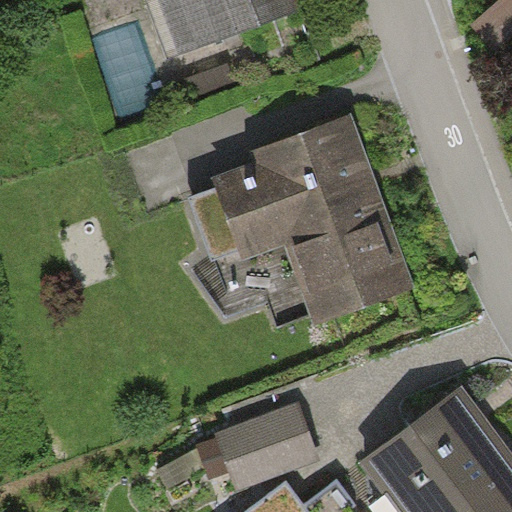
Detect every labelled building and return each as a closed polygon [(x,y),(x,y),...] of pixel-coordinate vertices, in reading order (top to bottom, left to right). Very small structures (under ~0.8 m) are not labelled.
[(308,22),(300,0),(150,0),(174,68),(308,22)] [(511,0),(482,0),(474,8),(497,35),(511,22),(511,0)] [(228,63),(165,84),(173,109),(236,88),(228,63)] [(422,291),(361,110),(224,156),(284,337),(422,291)] [(511,511),(511,442),(469,388),(364,471),(396,511),(511,511)] [(304,406),(218,436),(236,488),(322,458),(304,406)] [(274,505),(264,511),(312,511),(307,505),(296,511),(287,511),(273,491),(267,495),(274,505)]
